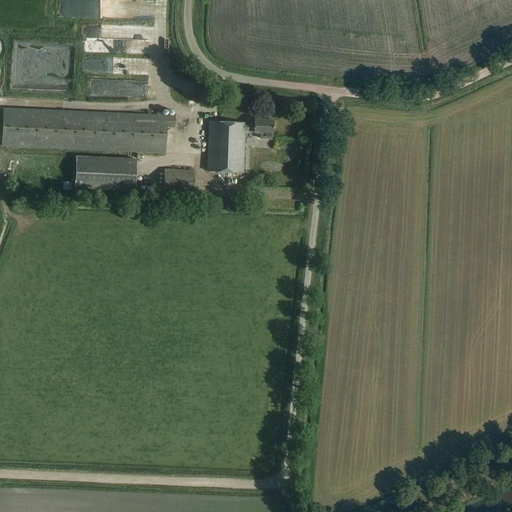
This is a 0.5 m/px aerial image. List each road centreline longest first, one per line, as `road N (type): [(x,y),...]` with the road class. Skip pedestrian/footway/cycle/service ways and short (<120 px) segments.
road 1 (unclassified): [(295,511),(285,468),(328,91)]
road 2 (track): [(285,484),(0,472)]
road 3 (unclassified): [(328,91),(222,75),(191,43),(188,0)]
road 4 (unclassified): [(328,91),(406,98),(511,59)]
